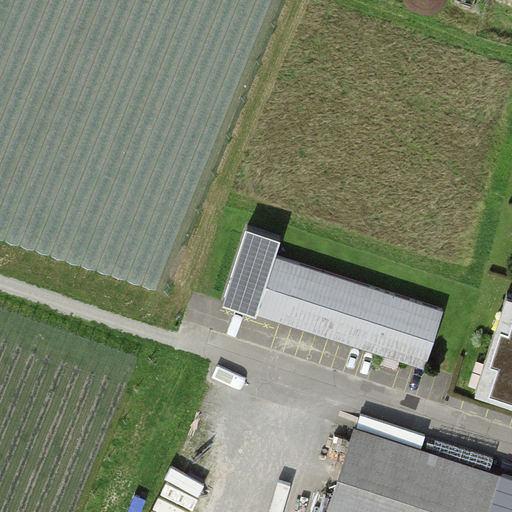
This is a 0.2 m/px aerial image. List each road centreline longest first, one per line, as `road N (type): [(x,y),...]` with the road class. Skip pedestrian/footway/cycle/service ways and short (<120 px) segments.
road 1 (residential): [(511,444),(175,339)]
road 2 (track): [(175,339),(0,278)]
